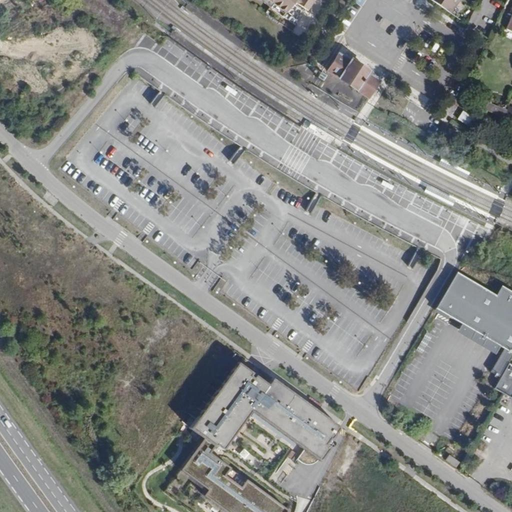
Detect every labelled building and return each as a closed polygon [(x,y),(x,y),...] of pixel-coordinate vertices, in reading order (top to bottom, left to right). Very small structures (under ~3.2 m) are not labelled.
[(259,0),(280,16),(292,1),(305,10),(310,4),(311,0),(259,0)] [(431,0),(450,13),(459,0),(431,0)] [(338,54),(326,71),(345,84),(367,98),(378,81),(368,74),(370,72),(358,64),(349,58),(348,60),(338,54)] [(459,92),(463,84),(459,82),(457,88),(455,87),(454,89),(459,92)] [(490,99),(485,110),(502,117),(507,107),(490,99)] [(461,110),(456,118),(466,125),(472,117),(461,110)] [(315,126),(310,123),(306,129),(312,132),(315,126)] [(455,273),(434,310),(503,349),(489,373),(499,379),(503,373),(508,363),(511,356),(511,293),(501,287),(496,296),(455,273)] [(511,378),(511,364),(508,363),(503,373),(511,378)] [(313,460),(336,429),(272,382),(267,388),(236,366),(188,431),(198,438),(176,468),(202,487),(196,495),(219,511),(277,511),(279,510),(216,463),(251,415),(313,460)] [(511,378),(503,373),(499,379),(493,389),(511,399),(511,378)] [(448,454),(444,459),(454,467),(458,462),(448,454)] [(270,479),(281,486),(296,462),(285,455),(270,479)]
